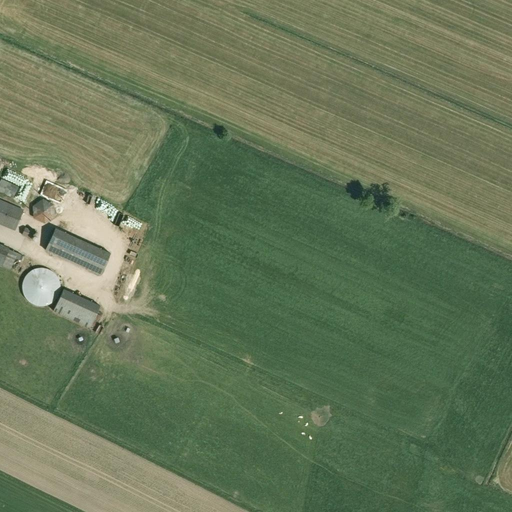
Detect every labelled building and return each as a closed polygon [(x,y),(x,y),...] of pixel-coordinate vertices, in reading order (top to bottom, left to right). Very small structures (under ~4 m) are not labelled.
[(0,180),(0,192),(21,202),(27,191),(1,178),(0,180)] [(48,197),(59,204),(63,197),(52,190),(48,197)] [(0,224),(15,231),(23,209),(0,199),(0,224)] [(33,218),(44,224),(54,216),(53,204),(43,199),(32,206),(33,218)] [(110,254),(55,229),(45,251),(100,276),(110,254)] [(9,248),(0,243),(0,267),(1,267),(9,248)] [(53,311),(89,328),(100,306),(63,289),(53,311)]
